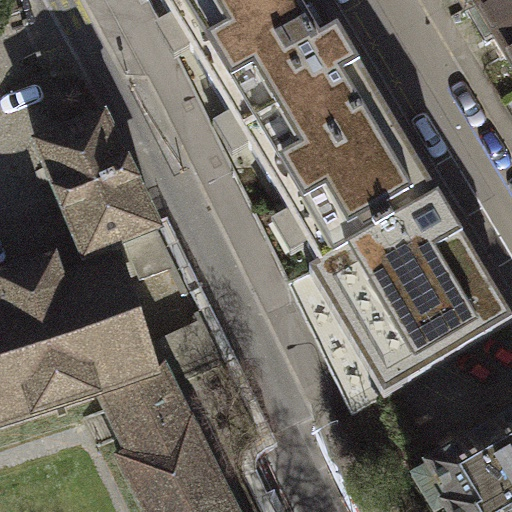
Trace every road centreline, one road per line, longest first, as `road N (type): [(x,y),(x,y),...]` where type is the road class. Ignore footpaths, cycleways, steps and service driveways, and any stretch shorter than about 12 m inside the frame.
road 1 (residential): [(322,511),(64,0)]
road 2 (residential): [(377,0),(511,229)]
